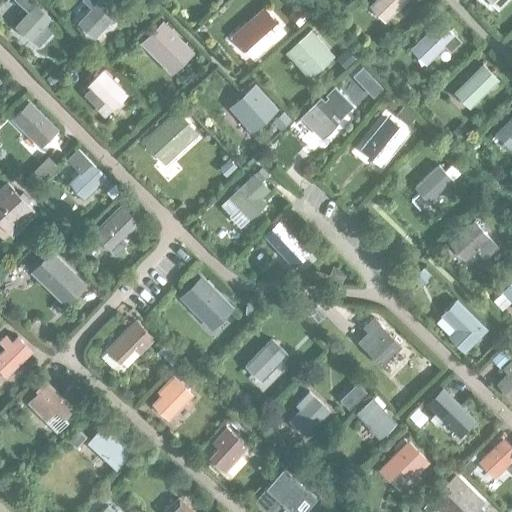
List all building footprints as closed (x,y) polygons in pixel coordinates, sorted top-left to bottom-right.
[(18,0),(29,10),(16,24),(31,38),(49,17),(35,4),(37,1),(35,0),(18,0)] [(119,0),(95,0),(79,18),(95,33),(123,3),(119,0)] [(373,0),(388,15),(403,0),(373,0)] [(253,55),(281,30),(266,12),(249,27),(253,31),(242,41),(253,55)] [(439,19),(416,42),(430,57),(444,43),(449,48),(459,39),(439,19)] [(143,41),(155,53),(162,46),(178,62),(189,51),(162,22),(143,41)] [(309,29),(290,46),(312,71),(331,54),(309,29)] [(482,63),(458,86),(473,101),(497,78),(482,63)] [(126,92),(103,69),(88,83),(90,84),(83,91),(97,105),(104,98),(111,106),(126,92)] [(252,84),(231,104),(251,124),(272,105),(252,84)] [(321,94),(301,115),(316,130),(324,121),(334,132),(344,122),(337,115),(340,112),(321,94)] [(13,116),(40,143),(55,128),(28,101),(13,116)] [(159,151),(170,141),(175,146),(191,130),(175,112),(148,138),(159,151)] [(511,140),(511,115),(500,127),(511,140)] [(368,151),(380,161),(404,131),(388,118),(372,137),(373,138),(371,138),(372,142),(374,141),(375,142),(368,151)] [(104,176),(77,148),(67,157),(80,170),(69,181),(84,195),(104,176)] [(452,178),(438,163),(414,185),(428,200),(452,178)] [(249,215),(264,202),(258,196),(267,187),(253,172),(230,195),(249,215)] [(0,198),(0,220),(4,225),(17,213),(25,221),(35,211),(26,202),(24,203),(11,190),(13,188),(7,181),(0,188),(0,191),(3,195),(0,198)] [(121,204),(94,231),(108,246),(136,219),(121,204)] [(307,249),(279,220),(265,234),(292,263),(307,249)] [(450,242),(464,257),(475,247),(483,256),(496,245),(474,220),(450,242)] [(83,282),(51,251),(36,266),(46,275),(48,272),(71,294),(83,282)] [(183,295),(211,324),(229,306),(201,277),(183,295)] [(511,299),(511,280),(503,289),(511,299)] [(454,300),(443,311),(459,327),(450,335),(462,347),(482,327),(454,300)] [(154,336),(135,318),(106,347),(118,360),(133,346),(138,351),(154,336)] [(377,321),(357,340),(366,349),(380,364),(400,344),(386,329),(377,321)] [(31,349),(17,334),(11,340),(4,334),(0,338),(0,340),(5,346),(0,350),(0,369),(5,375),(31,349)] [(285,352),(271,337),(246,363),(260,378),(285,352)] [(511,397),(511,395),(511,357),(503,366),(508,371),(497,382),(511,397)] [(153,402),(168,416),(190,392),(172,375),(158,390),(161,393),(153,402)] [(45,379),(36,388),(38,391),(28,401),(45,417),(55,407),(63,415),(72,406),(45,379)] [(427,402),(459,433),(473,418),(442,387),(427,402)] [(328,408),(313,394),(290,419),(305,432),(328,408)] [(378,435),(393,421),(380,406),(383,403),(375,394),(357,410),(378,435)] [(138,445),(109,418),(90,439),(119,465),(138,445)] [(220,443),(209,455),(224,469),(247,444),(226,425),(215,438),(220,443)] [(503,464),(506,467),(511,461),(511,446),(500,434),(491,442),(494,445),(479,459),(493,474),(503,464)] [(407,440),(380,466),(389,475),(400,464),(410,475),(426,459),(407,440)] [(282,467),(254,499),(268,511),(281,498),(290,506),(303,491),(306,493),(308,490),(282,467)] [(451,477),(430,499),(441,510),(447,503),(455,511),(480,511),(483,510),(476,502),(451,477)] [(192,511),(178,497),(163,511),(192,511)] [(115,511),(107,503),(98,511),(115,511)]
